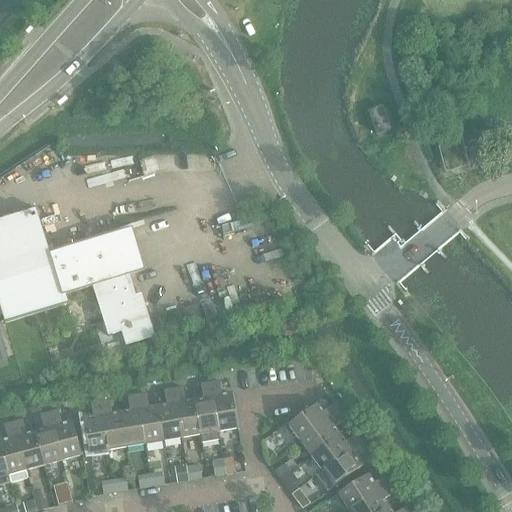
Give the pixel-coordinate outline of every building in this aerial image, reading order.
[(383,108),(368,113),(376,138),(391,132),(383,108)] [(438,149),(445,175),(467,169),(460,143),(438,149)] [(126,347),(154,338),(143,304),(137,305),(128,275),(143,270),(131,229),(49,254),(35,209),(0,219),(0,312),(3,324),(65,305),(62,296),(92,287),(107,337),(121,332),(126,347)] [(204,329),(197,305),(185,309),(193,333),(204,329)] [(221,384),(210,385),(218,434),(220,434),(238,431),(232,395),(223,397),(221,384)] [(203,400),(194,402),(200,437),(201,437),(201,443),(221,440),(220,434),(218,434),(210,385),(201,387),(203,400)] [(184,390),(173,391),(181,440),(200,437),(194,402),(186,403),(184,390)] [(167,406),(158,408),(163,443),(181,440),(173,391),(164,393),(167,406)] [(147,396),(136,397),(144,446),(163,443),(158,408),(149,409),(147,396)] [(130,412),(121,414),(126,449),(144,446),(136,397),(128,399),(130,412)] [(110,402),(100,403),(108,452),(126,449),(121,414),(113,415),(110,402)] [(89,455),(108,452),(100,403),(91,405),(93,418),(83,420),(89,455)] [(289,427),(300,443),(340,414),(334,406),(323,414),(317,406),(289,427)] [(61,462),(81,457),(71,422),(62,425),(59,412),(48,415),(61,462)] [(345,421),(340,414),(300,443),(311,457),(340,436),(335,429),(345,421)] [(44,467),(61,462),(48,415),(40,417),(44,430),(35,433),(44,467)] [(23,422),(13,424),(26,472),(44,467),(35,433),(27,435),(23,422)] [(8,440),(0,442),(0,448),(8,477),(10,484),(28,479),(13,424),(4,427),(8,440)] [(345,443),(340,436),(311,457),(322,472),(361,442),(357,436),(345,443)] [(368,451),(361,442),(322,472),(334,488),(363,467),(357,459),(368,451)] [(0,486),(10,484),(8,477),(0,448),(0,486)] [(273,451),(265,456),(271,463),(278,458),(273,451)] [(232,457),(223,459),(225,475),(235,473),(232,457)] [(223,459),(211,461),(214,477),(225,475),(223,459)] [(186,465),(174,467),(177,483),(189,481),(186,467),(186,465)] [(199,465),(186,467),(189,481),(201,479),(199,465)] [(285,465),(274,473),(280,480),(290,473),(285,465)] [(290,473),(280,480),(284,487),(287,491),(299,482),(291,472),(290,473)] [(161,473),(149,474),(151,488),(164,486),(161,473)] [(149,474),(137,476),(139,490),(151,488),(149,474)] [(339,495),(349,511),(391,485),(386,477),(373,484),(369,476),(339,495)] [(125,478),(113,480),(115,493),(127,491),(125,478)] [(113,480),(101,482),(103,495),(115,493),(113,480)] [(396,494),(391,485),(349,511),(384,511),(390,509),(385,501),(396,494)] [(70,495),(56,499),(58,508),(72,504),(70,495)] [(43,500),(35,502),(37,509),(37,511),(41,511),(49,510),(46,499),(43,500)] [(34,500),(22,503),(24,511),(37,511),(37,509),(35,502),(34,500)] [(301,510),(310,504),(306,500),(298,506),(301,510)]
